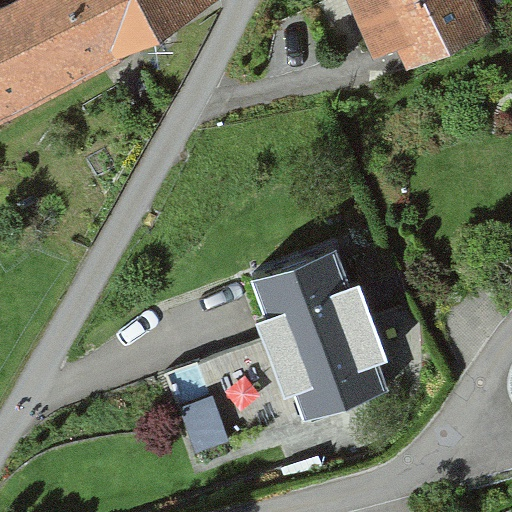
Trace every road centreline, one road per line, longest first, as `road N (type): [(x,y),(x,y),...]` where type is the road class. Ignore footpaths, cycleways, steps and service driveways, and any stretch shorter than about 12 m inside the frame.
road 1 (residential): [(0,445),(213,68),(241,0)]
road 2 (residential): [(260,511),(461,461),(463,403),(511,351)]
